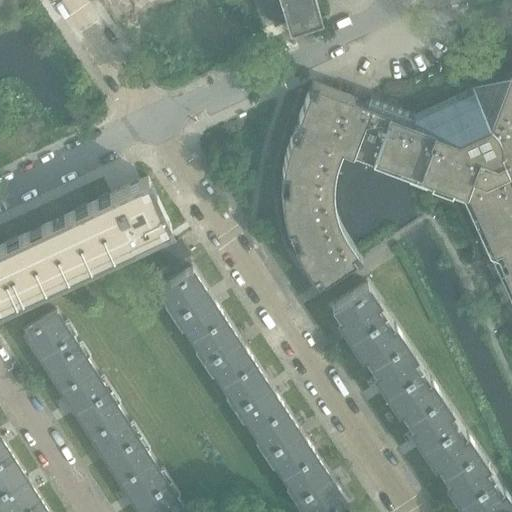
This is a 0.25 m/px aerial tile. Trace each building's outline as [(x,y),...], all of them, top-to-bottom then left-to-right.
[(266,0),(274,24),(287,18),(290,28),(321,19),(315,0),(266,0)] [(511,57),(508,68),(413,112),(378,99),(370,96),(368,102),(326,86),(312,81),(291,135),(286,149),(283,163),(281,178),(281,193),(282,207),(285,222),(290,236),(296,250),(303,261),(312,276),(318,273),(323,281),(355,260),(357,261),(359,261),(361,260),(361,258),(361,256),(351,241),(346,234),(340,224),(336,213),(333,201),(332,189),(333,178),(335,166),(340,149),(415,176),(422,178),(462,193),(511,302),(511,57)] [(148,176),(0,244),(0,306),(171,226),(148,176)] [(188,253),(178,238),(177,239),(177,240),(162,250),(171,263),(186,253),(186,254),(188,253)] [(222,314),(214,301),(213,300),(216,298),(210,289),(207,291),(191,267),(161,287),(193,334),(222,314)] [(403,339),(385,311),(367,283),(337,303),(343,313),(339,316),(345,326),(343,327),(348,336),(351,334),(369,361),(403,339)] [(91,366),(85,357),(56,311),(26,330),(61,385),(91,366)] [(223,379),(253,359),(243,345),(246,344),(243,339),(240,335),(238,337),(222,314),(193,334),(223,379)] [(439,393),(420,364),(403,339),(369,361),(381,380),(379,382),(385,391),(387,389),(405,416),(439,393)] [(283,405),(275,393),(274,391),(277,389),(271,381),(268,382),(253,359),(223,379),(253,425),(283,405)] [(121,412),(115,403),(91,366),(61,385),(91,431),(121,412)] [(476,448),(439,393),(405,416),(418,435),(415,436),(418,441),(421,445),(423,443),(442,470),(476,448)] [(298,428),(298,427),(283,405),(253,425),(283,470),(313,450),(304,437),(307,435),(304,431),(301,426),(298,428)] [(151,459),(145,449),(121,412),(91,431),(121,478),(127,474),(151,459)] [(0,458),(9,452),(0,437),(0,458)] [(498,511),(511,503),(511,502),(476,448),(442,470),(454,489),(451,491),(457,499),(460,498),(469,511),(498,511)] [(322,511),(345,497),(335,484),(335,483),(337,481),(332,472),(329,474),(313,450),(283,470),(311,511),(322,511)] [(0,504),(5,511),(19,511),(39,499),(9,452),(0,458),(0,504)] [(171,511),(181,506),(174,495),(151,459),(127,474),(121,478),(142,511),(171,511)] [(47,511),(39,499),(19,511),(47,511)]
